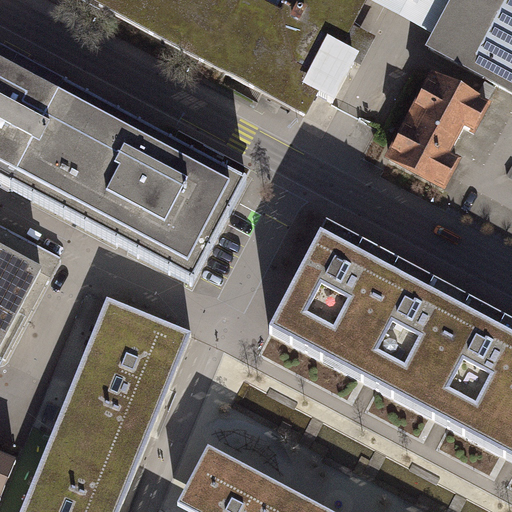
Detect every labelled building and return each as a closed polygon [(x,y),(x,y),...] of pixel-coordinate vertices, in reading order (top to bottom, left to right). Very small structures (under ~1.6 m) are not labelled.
[(71,0),(305,115),(362,3),(363,0),(71,0)] [(419,54),(511,104),(511,0),(363,0),(362,3),(398,23),(427,38),(419,54)] [(173,143),(0,52),(0,184),(191,285),(251,171),(179,133),(173,143)] [(486,104),(427,77),(417,98),(413,97),(397,131),(393,129),(376,165),(443,196),(458,165),(449,160),(460,137),(468,141),(486,104)] [(269,328),(341,366),(397,262),(325,224),(269,328)] [(0,351),(41,276),(0,253),(0,351)] [(341,366),(413,404),(468,300),(397,262),(341,366)] [(413,404),(485,442),(511,390),(511,322),(468,300),(413,404)] [(105,302),(51,433),(135,467),(189,337),(105,302)] [(511,390),(485,442),(511,456),(511,390)] [(51,433),(18,511),(116,511),(135,467),(51,433)] [(176,508),(184,511),(292,511),(299,501),(207,452),(176,508)] [(0,458),(0,504),(16,465),(0,458)] [(292,511),(320,511),(299,501),(292,511)]
